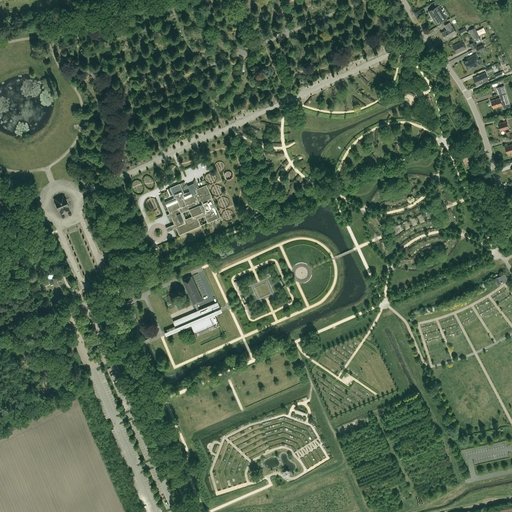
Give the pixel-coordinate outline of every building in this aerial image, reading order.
[(432,9),(429,11),(437,24),(439,22),(440,23),(443,21),(443,20),(446,18),(439,6),(441,4),(440,2),(441,1),(439,0),(435,0),(433,1),(436,7),(433,8),(432,9)] [(456,33),(452,26),(451,27),(449,23),(444,25),(445,28),(446,28),(447,29),(442,33),(445,38),(451,35),(451,36),(456,33)] [(478,36),(473,28),(469,30),(473,39),(478,36)] [(466,49),(462,41),(452,46),(456,54),(466,49)] [(480,65),(478,60),(478,59),(476,54),(468,58),(469,59),(463,62),(467,70),(471,68),(472,69),(481,65),(481,64),(481,65),(480,65)] [(461,55),(446,62),(448,66),(462,59),(461,55)] [(485,72),(481,74),(473,78),(476,85),(489,80),(485,72)] [(496,88),(500,98),(491,101),(493,108),(502,105),(502,106),(510,103),(504,86),(496,88)] [(509,128),(506,121),(498,124),(500,131),(509,128)] [(182,192),(175,195),(176,197),(165,201),(166,202),(165,202),(167,206),(168,210),(170,213),(170,214),(171,216),(171,217),(172,217),(173,220),(173,221),(175,224),(174,224),(175,224),(176,227),(176,228),(178,231),(177,231),(178,231),(179,234),(179,235),(180,235),(183,233),(186,232),(187,232),(190,230),(194,229),(194,228),(197,227),(201,226),(201,225),(198,218),(205,215),(208,222),(208,223),(208,222),(211,221),(212,221),(215,219),(215,220),(215,219),(217,219),(217,218),(220,217),(221,217),(220,217),(219,213),(217,210),(218,210),(218,209),(217,209),(216,206),(214,203),(215,203),(214,202),(213,200),(213,199),(211,196),(211,195),(210,192),(208,188),(207,185),(207,184),(207,185),(207,184),(206,184),(206,185),(203,186),(199,188),(199,187),(199,188),(196,189),(195,189),(196,190),(197,193),(196,194),(195,193),(195,194),(194,194),(192,195),(191,192),(192,192),(193,192),(192,190),(192,191),(191,191),(190,191),(183,194),(182,192)] [(68,206),(64,197),(63,197),(62,195),(54,199),(55,201),(54,201),(58,210),(59,210),(60,212),(61,214),(69,211),(67,206),(68,206)] [(62,280),(59,275),(59,276),(58,275),(57,276),(55,272),(46,275),(48,280),(52,278),(55,285),(61,282),(61,281),(62,280)] [(507,280),(504,274),(495,278),(498,284),(507,280)] [(203,300),(192,276),(182,280),(193,304),(203,300)] [(214,312),(214,311),(221,308),(217,300),(218,302),(173,321),(176,328),(179,326),(180,328),(180,329),(191,324),(196,337),(197,337),(195,333),(219,323),(214,312)] [(73,333),(66,316),(65,312),(62,314),(71,334),(73,333)]
